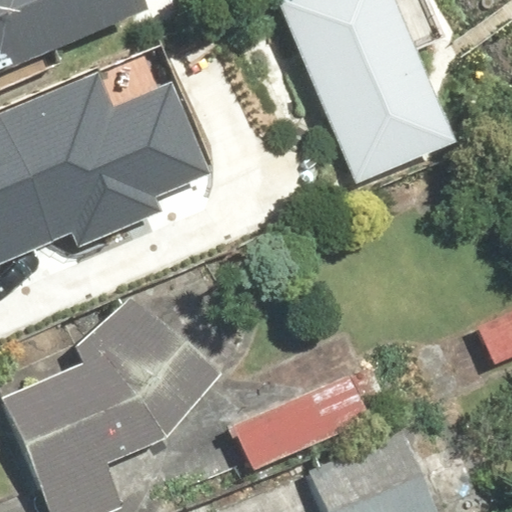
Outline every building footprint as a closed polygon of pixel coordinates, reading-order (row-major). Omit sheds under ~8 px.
[(149,0),(0,0),(0,73),(155,15),(149,0)] [(415,0),(318,0),(304,6),(386,193),(482,152),(415,0)] [(0,264),(193,183),(152,85),(111,103),(95,66),(0,106),(0,264)] [(236,420),(196,294),(77,331),(84,351),(0,377),(0,390),(38,511),(100,511),(129,503),(115,457),(236,420)] [(511,295),(458,323),(481,369),(511,353),(511,295)] [(430,511),(396,423),(308,458),(328,511),(430,511)]
